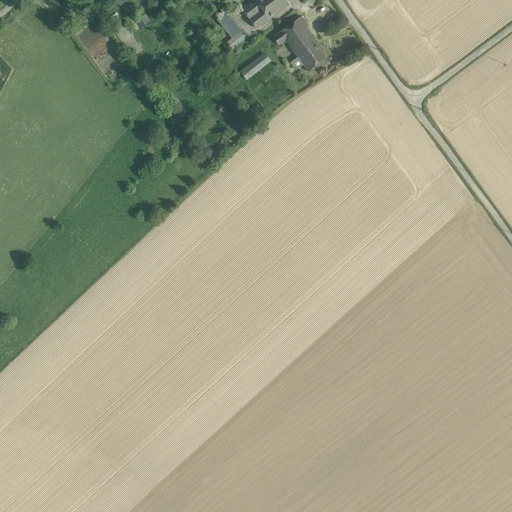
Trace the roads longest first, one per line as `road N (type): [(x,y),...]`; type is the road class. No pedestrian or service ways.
road 1 (unclassified): [(412,94),(511,233)]
road 2 (unclassified): [(412,94),(511,24)]
